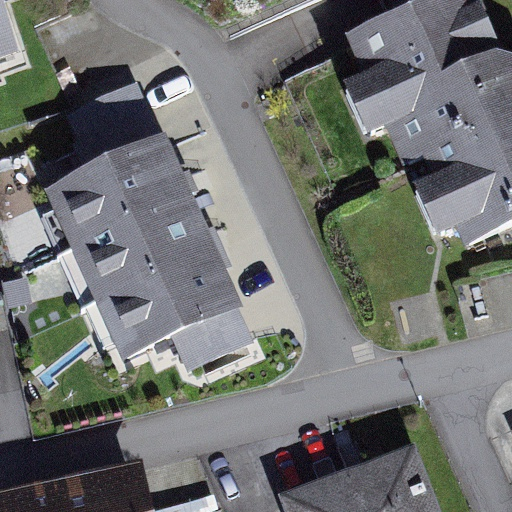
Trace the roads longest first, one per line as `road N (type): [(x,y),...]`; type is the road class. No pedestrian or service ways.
road 1 (residential): [(348,393),(208,55),(130,0)]
road 2 (residential): [(348,393),(0,483)]
road 3 (residential): [(441,373),(502,511)]
